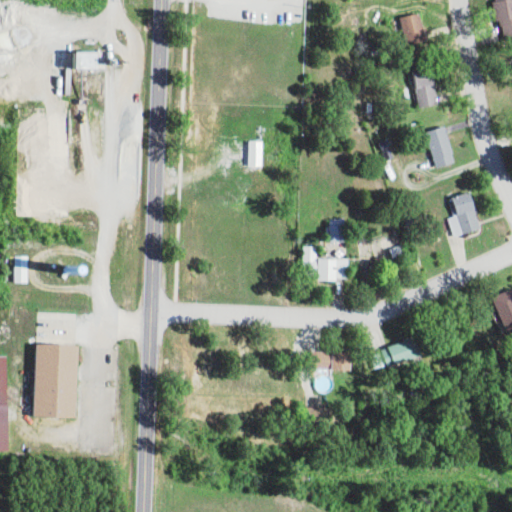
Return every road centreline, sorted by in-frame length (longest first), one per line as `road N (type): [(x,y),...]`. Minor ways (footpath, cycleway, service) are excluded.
road 1 (secondary): [(144,511),(164,0)]
road 2 (residential): [(154,312),(325,317),(387,309),(511,255)]
road 3 (residential): [(511,203),(459,0)]
